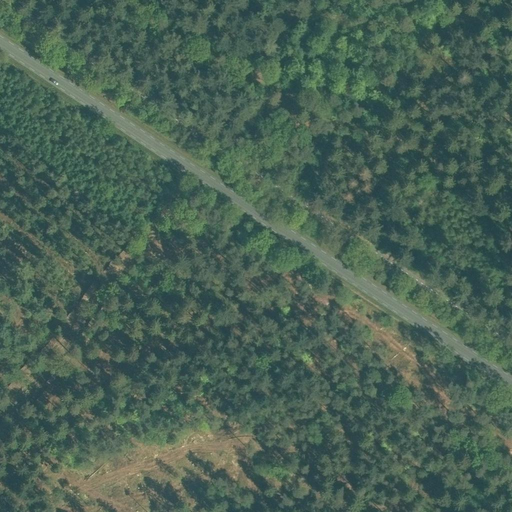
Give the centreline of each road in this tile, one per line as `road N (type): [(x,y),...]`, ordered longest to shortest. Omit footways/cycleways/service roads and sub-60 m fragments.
road 1 (secondary): [(511,383),(0,41)]
road 2 (track): [(0,415),(222,150)]
